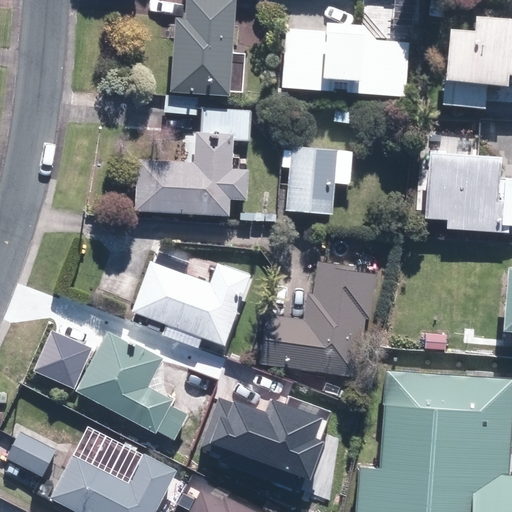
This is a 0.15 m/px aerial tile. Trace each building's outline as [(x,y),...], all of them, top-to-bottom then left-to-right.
[(228,96),(234,0),(185,0),(184,20),(176,20),(171,92),(228,96)] [(511,21),(474,18),(472,34),(450,32),(443,107),(484,110),(486,85),(506,87),(507,76),(511,76),(511,21)] [(286,30),(282,88),(405,98),(409,44),(374,42),(363,27),(326,24),(325,33),(286,30)] [(138,161),(135,212),(228,217),(229,200),(246,201),(248,172),(231,171),(232,140),(249,141),(251,111),(201,108),(200,134),(196,134),(195,164),(138,161)] [(335,151),(291,148),(287,210),(331,213),(335,151)] [(447,220),(446,229),(506,234),(507,225),(511,225),(511,179),(499,179),(500,159),(430,154),(426,219),(447,220)] [(150,263),(132,313),(223,345),(248,276),(216,264),(209,284),(150,263)] [(266,315),(259,364),(355,377),(364,317),(368,318),(374,275),(352,272),(353,268),(317,263),(313,296),(307,295),(303,320),(266,315)] [(511,268),(507,268),(502,331),(511,331),(511,268)] [(52,331),(35,372),(73,388),(90,348),(52,331)] [(109,332),(77,391),(155,433),(156,430),(172,438),(185,414),(169,406),(172,401),(147,387),(162,360),(109,332)] [(511,511),(511,477),(511,470),(511,468),(511,380),(384,371),(379,468),(359,468),(355,511),(511,511)] [(221,397),(204,442),(200,452),(300,490),(305,476),(309,478),(322,443),(312,439),(319,420),(270,402),(265,413),(221,397)] [(19,433),(7,458),(42,475),(54,450),(19,433)] [(74,451),(50,498),(76,511),(154,511),(176,470),(145,454),(131,480),(74,451)] [(222,501),(201,490),(189,511),(252,511),(224,497),(222,501)]
